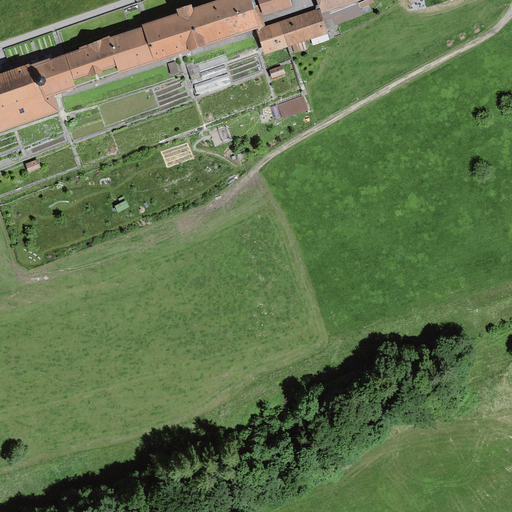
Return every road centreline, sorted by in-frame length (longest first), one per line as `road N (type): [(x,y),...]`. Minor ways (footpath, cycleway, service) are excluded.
road 1 (track): [(213,206),(277,151),(483,38),(511,8)]
road 2 (unclassified): [(142,0),(0,51)]
